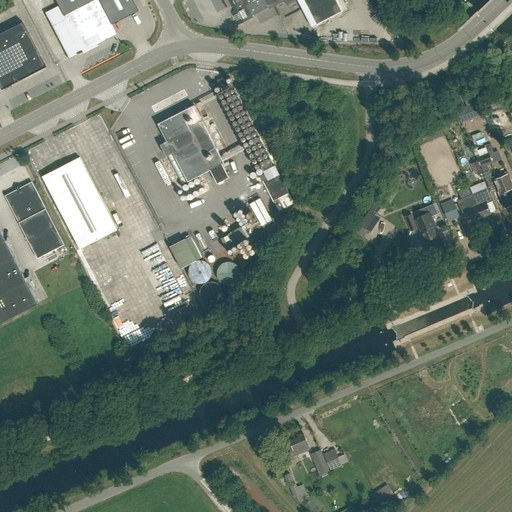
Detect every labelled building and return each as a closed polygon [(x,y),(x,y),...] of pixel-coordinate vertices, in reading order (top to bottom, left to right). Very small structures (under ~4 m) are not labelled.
[(138,11),(132,0),(54,0),(58,6),(45,13),(68,59),(77,54),(116,34),(111,24),(138,11)] [(229,0),(234,10),(230,12),(237,25),(253,17),(252,15),(269,7),(269,8),(285,0),(287,5),(296,0),(297,0),(302,9),(312,27),(347,8),(343,0),(229,0)] [(22,22),(0,33),(0,88),(0,90),(45,67),(22,22)] [(482,114),(477,102),(456,111),(461,122),(482,114)] [(194,104),(158,123),(167,141),(161,144),(167,156),(173,152),(188,181),(211,169),(218,183),(231,176),(194,104)] [(440,125),(424,131),(428,142),(444,135),(440,125)] [(478,141),(482,140),(479,131),(465,135),(471,153),(480,150),(478,141)] [(41,140),(47,158),(64,152),(62,147),(55,149),(53,144),(62,141),(60,134),(41,140)] [(117,151),(100,160),(112,184),(129,175),(117,151)] [(481,166),(493,161),(489,152),(477,157),(481,166)] [(477,161),(476,161),(475,156),(469,158),(471,163),(475,174),(482,171),(477,161)] [(80,158),(42,177),(80,249),(117,230),(80,158)] [(257,184),(263,180),(273,201),(274,200),(279,211),(294,203),(289,192),(274,164),(273,165),(271,161),(260,166),(261,168),(252,173),(257,184)] [(496,189),(499,195),(504,208),(511,204),(511,194),(510,191),(511,190),(511,186),(508,179),(506,174),(492,180),(489,170),(483,173),(491,191),(496,189)] [(32,181),(5,195),(38,258),(65,244),(32,181)] [(482,217),(491,213),(487,204),(493,201),(487,188),(472,194),(482,217)] [(469,211),(473,221),(482,217),(472,194),(457,200),(463,214),(469,211)] [(126,201),(129,210),(143,206),(141,197),(126,201)] [(441,204),(449,222),(460,217),(452,199),(441,204)] [(375,202),(369,210),(376,215),(381,207),(375,202)] [(425,241),(437,236),(433,229),(437,227),(431,211),(419,216),(419,218),(416,219),(425,241)] [(405,217),(411,231),(417,228),(412,214),(405,217)] [(0,266),(15,258),(0,229),(0,266)] [(15,258),(0,266),(0,294),(26,281),(15,258)] [(202,260),(200,260),(197,260),(195,261),(193,263),(192,264),(191,266),(190,268),(189,271),(189,274),(190,276),(191,278),(193,280),(195,281),(197,283),(200,283),(202,283),(205,282),(206,282),(208,280),(210,278),(212,275),(212,274),(212,273),(212,270),(212,268),(211,266),(209,264),(207,262),(205,261),(202,260)] [(231,262),(228,261),(225,262),(223,263),(220,265),(219,267),(218,269),(217,272),(218,275),(218,277),(219,278),(220,280),(222,282),(224,284),(227,285),(229,285),(232,284),(234,283),(237,282),(239,279),(240,277),(241,275),(241,272),(240,270),(239,267),(238,265),(235,263),(233,262),(231,262)] [(0,294),(0,322),(38,303),(26,281),(0,294)] [(214,281),(211,281),(208,281),(206,282),(204,283),(202,285),(202,286),(201,287),(200,289),(200,291),(200,294),(200,296),(201,298),(202,300),(204,301),(206,303),(208,303),(211,304),(213,304),(215,304),(217,303),(219,301),(221,299),(222,297),(223,295),(223,292),(223,289),(222,287),(221,285),(219,283),(216,282),(214,281)] [(287,452),(289,457),(309,449),(302,433),(296,436),(297,438),(283,444),(286,452),(287,452)] [(334,449),(322,454),(329,470),(341,465),(334,449)] [(328,470),(319,450),(310,454),(318,475),(328,470)] [(290,486),(295,498),(301,495),(296,483),(294,484),(290,473),(284,475),(289,487),(290,486)] [(380,505),(395,495),(388,484),(373,494),(380,505)]
